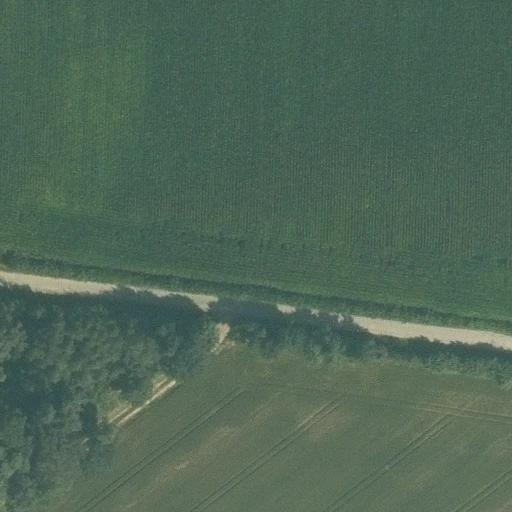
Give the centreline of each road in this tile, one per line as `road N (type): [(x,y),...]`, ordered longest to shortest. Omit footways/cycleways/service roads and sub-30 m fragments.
road 1 (track): [(0,294),(511,346)]
road 2 (track): [(231,314),(206,356),(0,511)]
